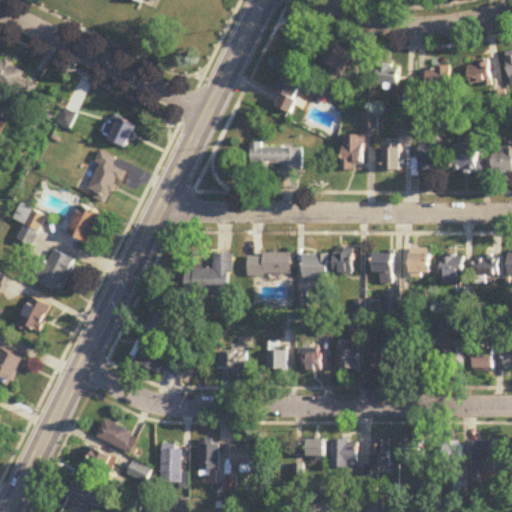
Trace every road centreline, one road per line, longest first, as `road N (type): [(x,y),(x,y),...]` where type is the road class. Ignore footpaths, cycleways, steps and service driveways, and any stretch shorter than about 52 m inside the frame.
road 1 (secondary): [(7,511),(261,0)]
road 2 (residential): [(80,367),(164,404),(511,405)]
road 3 (residential): [(163,199),(182,209),(511,211)]
road 4 (residential): [(0,11),(207,112)]
road 5 (residential): [(323,0),(382,25),(426,28),(511,11)]
